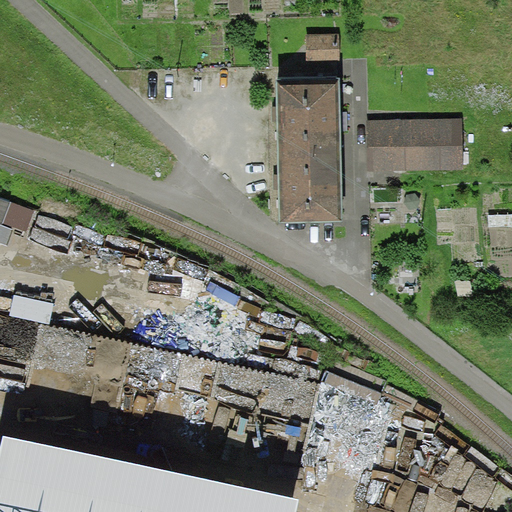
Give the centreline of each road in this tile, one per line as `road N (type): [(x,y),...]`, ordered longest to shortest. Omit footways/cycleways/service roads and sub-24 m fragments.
road 1 (unknown): [(0,398),(260,462),(311,487),(333,511)]
road 2 (unclassified): [(261,233),(0,132)]
